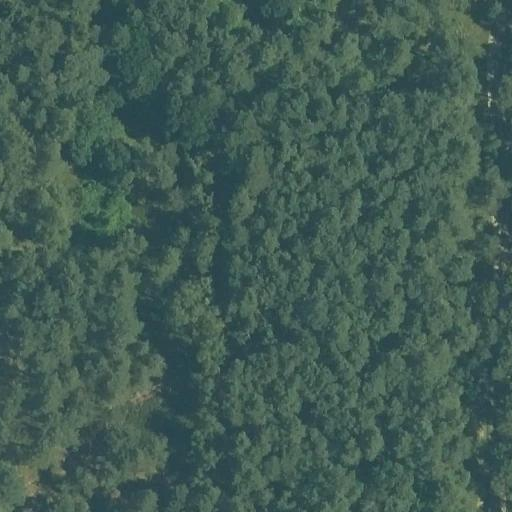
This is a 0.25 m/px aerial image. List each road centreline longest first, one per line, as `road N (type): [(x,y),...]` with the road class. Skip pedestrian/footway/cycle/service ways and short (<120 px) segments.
road 1 (track): [(194,511),(204,433),(202,192),(169,132),(117,101),(107,0)]
road 2 (track): [(489,511),(506,199),(501,72),(511,18)]
